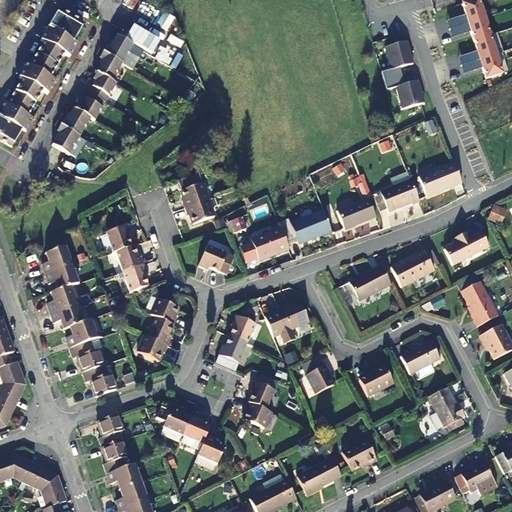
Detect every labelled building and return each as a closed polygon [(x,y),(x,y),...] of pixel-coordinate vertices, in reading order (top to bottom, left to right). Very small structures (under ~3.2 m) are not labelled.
[(484,18),(477,0),(474,0),(462,4),(468,23),(484,18)] [(45,31),(70,45),(79,27),(56,14),(45,31)] [(489,35),(484,18),(468,23),(473,40),(489,35)] [(41,45),(61,55),(67,59),(74,47),(70,45),(45,31),(38,43),(41,45)] [(114,35),(100,53),(119,64),(127,51),(137,57),(140,50),(114,35)] [(495,55),(489,35),(473,40),(479,60),(495,55)] [(406,42),(384,48),(390,71),(381,73),(383,82),(401,77),(398,69),(412,65),(406,42)] [(35,55),(54,66),(61,55),(41,45),(35,55)] [(96,74),(109,82),(119,64),(100,53),(97,58),(99,60),(92,72),(96,74)] [(46,80),(54,66),(35,55),(27,69),(46,80)] [(501,74),(495,55),(479,60),(485,79),(501,74)] [(19,82),(39,93),(46,97),(53,84),(46,80),(27,69),(24,67),(16,81),(19,82)] [(96,74),(85,93),(103,102),(112,107),(121,89),(109,82),(96,74)] [(395,89),(401,110),(421,105),(423,104),(417,81),(403,86),(401,77),(383,82),(386,91),(395,89)] [(12,95),(31,106),(39,93),(19,82),(12,95)] [(85,93),(75,111),(88,119),(92,121),(103,102),(85,93)] [(24,117),(31,106),(12,95),(5,106),(24,117)] [(0,107),(0,122),(17,133),(22,136),(31,121),(24,117),(5,106),(2,104),(0,107)] [(58,125),(78,137),(88,119),(75,111),(71,109),(63,121),(61,120),(58,125)] [(0,141),(9,147),(17,133),(0,122),(0,141)] [(49,145),(62,152),(67,155),(78,137),(58,125),(49,145)] [(42,156),(55,163),(62,152),(49,145),(42,156)] [(428,199),(461,183),(452,163),(419,180),(428,199)] [(340,164),(331,169),(336,178),(345,172),(340,164)] [(183,195),(181,197),(183,205),(205,197),(194,166),(175,173),(183,195)] [(361,178),(370,198),(374,197),(365,176),(361,178)] [(380,192),(382,195),(388,208),(390,212),(420,200),(410,178),(380,192)] [(388,208),(382,195),(376,198),(382,211),(388,208)] [(213,220),(205,197),(183,205),(187,215),(190,214),(194,227),(213,220)] [(345,229),(377,216),(370,198),(339,210),(345,229)] [(501,227),(507,211),(494,205),(487,221),(501,227)] [(279,229),(286,246),(296,241),(298,246),(321,236),(323,239),(332,235),(323,212),(289,225),(287,219),(276,223),(279,229)] [(229,236),(245,229),(240,218),(224,224),(229,236)] [(104,232),(111,252),(117,250),(132,245),(128,234),(130,231),(127,222),(104,232)] [(286,246),(279,229),(249,241),(250,245),(257,260),(257,262),(287,250),(286,246)] [(447,250),(455,266),(491,247),(482,231),(473,236),(470,231),(460,236),(463,241),(447,250)] [(132,245),(117,250),(124,271),(145,264),(141,254),(139,255),(135,244),(132,245)] [(203,245),(196,264),(204,268),(206,265),(226,274),(233,258),(203,245)] [(244,265),(257,260),(250,245),(238,249),(244,265)] [(44,274),(73,263),(71,259),(66,261),(60,246),(41,254),(44,262),(40,264),(44,274)] [(398,265),(407,286),(436,270),(425,250),(398,265)] [(51,283),(54,292),(69,286),(74,284),(69,271),(75,269),(73,263),(44,274),(47,284),(51,283)] [(148,274),(145,264),(124,271),(131,290),(148,284),(145,275),(148,274)] [(360,304),(391,289),(381,268),(350,285),(360,304)] [(476,329),(496,318),(480,285),(462,294),(475,320),(472,322),(476,329)] [(50,313),(80,302),(79,299),(73,301),(69,286),(54,292),(47,294),(51,303),(47,305),(50,313)] [(428,303),(433,311),(445,303),(440,295),(428,303)] [(155,298),(148,313),(153,315),(173,324),(176,318),(173,316),(177,307),(155,298)] [(57,321),(60,330),(65,328),(81,322),(76,309),(81,307),(80,302),(50,313),(54,323),(57,321)] [(242,318),(257,314),(255,304),(240,308),(242,318)] [(263,318),(272,338),(280,334),(284,343),(292,339),(289,330),(306,322),(301,309),(296,306),(278,314),(276,312),(263,318)] [(144,334),(166,343),(171,336),(168,334),(173,324),(153,315),(144,334)] [(230,337),(247,345),(255,325),(235,316),(232,325),(234,328),(230,337)] [(64,339),(67,348),(87,341),(97,337),(95,333),(89,336),(84,322),(81,322),(65,328),(68,337),(64,339)] [(480,339),(484,347),(487,346),(495,362),(511,352),(500,328),(480,339)] [(0,366),(8,364),(4,356),(15,351),(8,332),(0,335),(0,366)] [(144,334),(142,333),(135,350),(156,359),(161,350),(163,351),(166,343),(144,334)] [(217,358),(238,367),(247,345),(230,337),(225,351),(221,350),(217,358)] [(84,371),(103,365),(98,351),(92,352),(87,341),(67,348),(71,360),(78,357),(84,371)] [(433,343),(404,359),(413,378),(416,376),(420,382),(435,374),(432,368),(443,362),(433,343)] [(238,367),(217,358),(213,366),(235,375),(238,367)] [(300,365),(304,376),(324,369),(320,358),(300,365)] [(0,397),(15,404),(25,384),(16,361),(8,364),(0,366),(0,397)] [(107,375),(103,365),(84,371),(89,382),(96,380),(102,395),(119,389),(113,373),(107,375)] [(380,371),(390,390),(398,386),(389,366),(380,371)] [(326,368),(305,378),(317,399),(335,390),(328,377),(330,376),(326,368)] [(380,371),(378,372),(378,374),(363,381),(373,399),(390,390),(380,371)] [(258,382),(251,403),(269,411),(281,383),(264,375),(260,383),(258,382)] [(446,428),(463,420),(466,418),(461,409),(458,410),(447,389),(429,399),(436,413),(429,417),(437,432),(446,428)] [(0,428),(5,427),(15,404),(0,397),(0,428)] [(269,411),(251,403),(249,409),(251,410),(246,421),(266,429),(272,413),(269,411)] [(108,445),(129,437),(127,430),(134,426),(127,407),(107,415),(114,434),(106,438),(108,445)] [(163,434),(164,437),(178,443),(181,437),(191,415),(182,411),(181,414),(169,409),(161,428),(165,430),(163,434)] [(201,419),(191,415),(181,437),(201,446),(205,438),(210,427),(200,422),(201,419)] [(314,421),(316,431),(328,428),(325,418),(314,421)] [(466,426),(463,420),(446,428),(449,434),(466,426)] [(380,429),(385,440),(398,435),(392,424),(380,429)] [(134,454),(129,437),(108,445),(114,460),(107,463),(110,471),(130,464),(128,456),(134,454)] [(216,443),(205,438),(201,446),(196,459),(219,469),(226,450),(215,446),(216,443)] [(365,439),(340,452),(350,470),(366,461),(368,465),(376,461),(365,439)] [(511,447),(494,457),(504,475),(511,471),(511,447)] [(26,485),(36,466),(14,455),(0,460),(0,483),(12,478),(26,485)] [(305,491),(340,474),(330,455),(297,473),(305,491)] [(130,464),(110,471),(114,482),(118,480),(122,489),(141,482),(137,468),(142,466),(141,460),(130,464)] [(488,463),(464,474),(473,491),(497,480),(488,463)] [(40,492),(46,507),(59,503),(66,500),(57,477),(36,466),(26,485),(40,492)] [(141,482),(122,489),(125,498),(120,500),(123,508),(152,497),(152,496),(147,496),(142,485),(147,483),(146,480),(141,482)] [(271,511),(297,499),(287,480),(250,499),(256,511),(271,511)] [(435,493),(422,499),(427,511),(437,511),(457,503),(448,483),(433,490),(435,493)] [(151,511),(149,506),(152,497),(123,508),(124,511),(151,511)] [(246,511),(242,502),(221,511),(246,511)] [(43,511),(63,511),(59,503),(46,507),(42,509),(43,511)]
